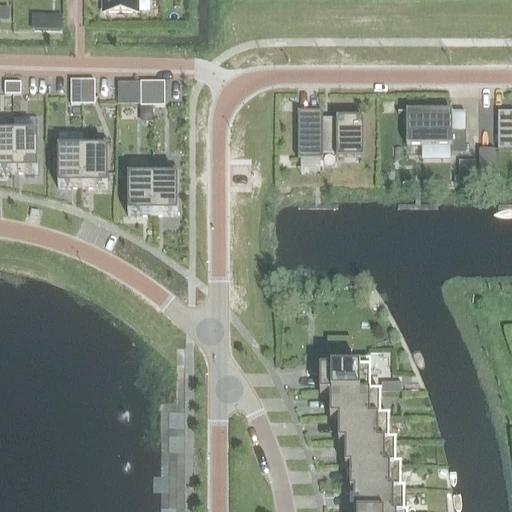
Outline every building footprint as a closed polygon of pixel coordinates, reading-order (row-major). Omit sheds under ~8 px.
[(103,0),(104,15),(136,15),(136,0),(103,0)] [(0,12),(0,24),(8,24),(8,12),(0,12)] [(49,21),(48,33),(60,33),(61,30),(61,21),(49,21)] [(70,107),(82,107),(82,83),(70,83),(70,107)] [(82,83),(82,107),(94,107),(94,83),(82,83)] [(140,108),(152,108),(152,84),(140,84),(140,108)] [(152,108),(164,108),(164,84),(152,84),(152,108)] [(12,97),(12,85),(4,85),(4,97),(12,97)] [(12,85),(12,97),(20,97),(20,85),(12,85)] [(336,127),(322,127),(322,114),(297,114),(297,162),(322,162),(322,157),(336,157),(336,162),(363,162),(363,122),(336,122),(336,127)] [(451,114),(406,114),(406,149),(450,149),(450,156),(465,156),(465,134),(451,134),(451,114)] [(511,114),(497,115),(497,152),(511,151),(511,114)] [(0,175),(12,175),(12,137),(14,137),(14,127),(0,127),(0,175)] [(37,175),(37,137),(14,137),(12,137),(12,175),(37,175)] [(107,142),(81,142),(81,147),(81,190),(107,191),(107,142)] [(81,147),(57,147),(57,190),(81,190),(81,147)] [(479,152),(479,177),(495,177),(495,152),(479,152)] [(459,164),(459,180),(475,180),(475,164),(459,164)] [(152,170),(127,170),(127,218),(152,218),(152,170)] [(152,218),(177,218),(177,170),(152,170),(152,218)] [(351,356),(351,340),(327,340),(327,356),(351,356)] [(319,371),(319,397),(381,397),(381,396),(370,396),(370,362),(343,362),(343,371),(319,371)] [(401,385),(381,386),(381,396),(401,395),(401,385)] [(381,397),(319,397),(329,397),(329,421),(389,421),(389,420),(380,420),(380,397),(381,397)] [(389,421),(329,421),(329,422),(338,422),(338,445),(396,445),(396,444),(388,444),(389,421)] [(396,446),(396,445),(338,445),(338,446),(344,446),(344,469),(401,469),(395,468),(395,446),(396,446)] [(401,470),(401,469),(344,469),(344,470),(349,470),(349,494),(405,494),(405,493),(400,493),(400,470),(401,470)] [(405,494),(349,494),(353,494),(353,511),(403,511),(404,494),(405,494)]
